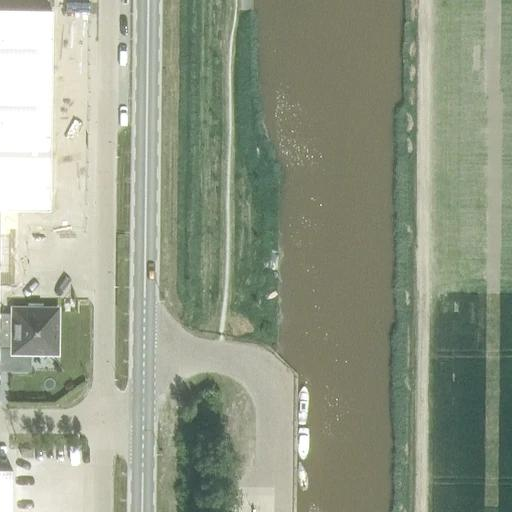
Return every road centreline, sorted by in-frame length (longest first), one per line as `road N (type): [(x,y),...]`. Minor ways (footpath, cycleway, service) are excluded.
road 1 (unclassified): [(106,0),(101,423)]
road 2 (secondary): [(143,349),(147,0)]
road 3 (unclassified): [(271,511),(272,387),(248,363),(143,349)]
